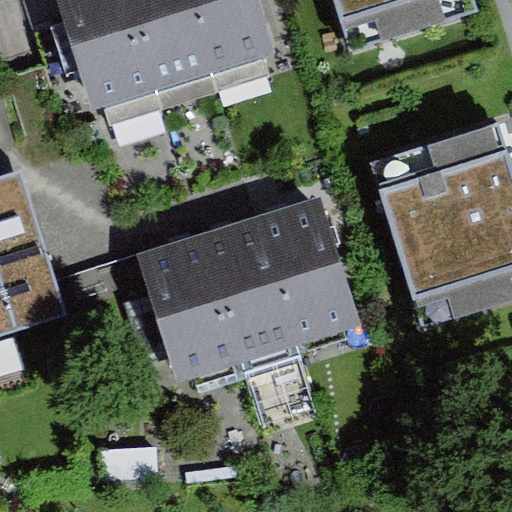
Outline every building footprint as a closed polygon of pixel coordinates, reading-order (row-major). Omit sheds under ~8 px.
[(119,0),(53,0),(92,122),(153,102),(119,0)] [(186,0),(119,0),(153,102),(213,83),(186,0)] [(252,0),(186,0),(213,83),(273,64),(252,0)] [(402,0),(332,0),(340,21),(402,0)] [(511,268),(511,166),(507,152),(379,191),(412,299),(511,268)] [(5,181),(0,182),(0,338),(49,324),(5,181)] [(316,206),(260,224),(295,336),(352,319),(316,206)] [(260,224),(203,241),(238,353),(295,336),(260,224)] [(203,241),(146,259),(181,371),(238,353),(203,241)]
